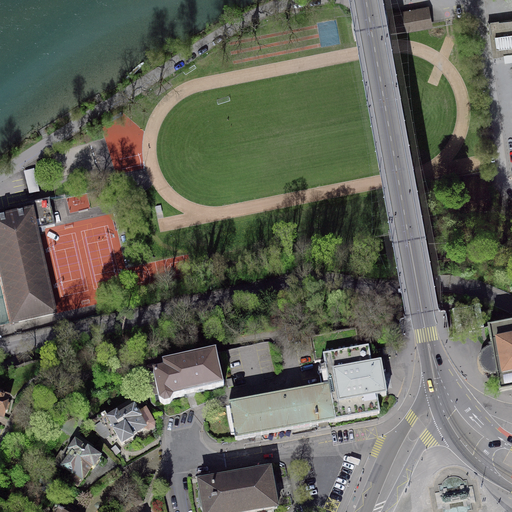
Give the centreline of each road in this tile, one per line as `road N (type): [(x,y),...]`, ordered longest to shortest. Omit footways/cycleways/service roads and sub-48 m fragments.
road 1 (residential): [(0,449),(30,398),(63,380),(272,337),(288,352),(285,378),(199,412),(179,468)]
road 2 (residential): [(511,306),(448,284),(379,291),(295,283),(22,346)]
road 3 (tertiary): [(438,395),(365,0)]
road 4 (residential): [(0,174),(242,21),(304,0)]
road 5 (residential): [(409,441),(179,468)]
road 6 (residential): [(473,0),(500,176),(511,191)]
